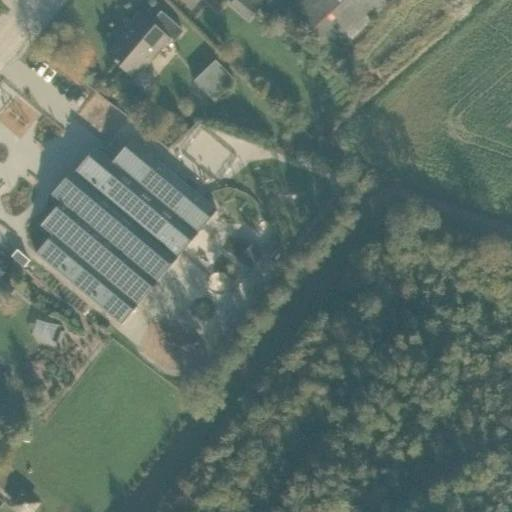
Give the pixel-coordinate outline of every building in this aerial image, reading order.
[(233,0),(234,0),(229,7),(247,23),(260,9),(250,0),(233,0)] [(297,0),(285,12),(329,59),(391,0),(297,0)] [(172,45),(182,32),(160,13),(150,25),(138,15),(124,31),(127,34),(107,57),(134,80),(167,41),(172,45)] [(193,82),(213,102),(234,82),(215,61),(193,82)] [(51,235),(35,254),(121,326),(139,304),(128,295),(144,276),(155,285),(172,265),(217,211),(131,139),(112,163),(94,149),(74,173),(71,171),(69,174),(78,182),(62,202),(52,194),(51,195),(60,203),(40,226),(51,235)] [(250,246),(238,261),(250,271),(263,256),(250,246)] [(17,252),(12,258),(24,268),(29,262),(17,252)] [(60,344),(64,332),(56,329),(52,341),(60,344)] [(159,369),(168,358),(143,338),(135,349),(159,369)] [(22,511),(33,511),(38,505),(23,494),(14,506),(22,511)]
